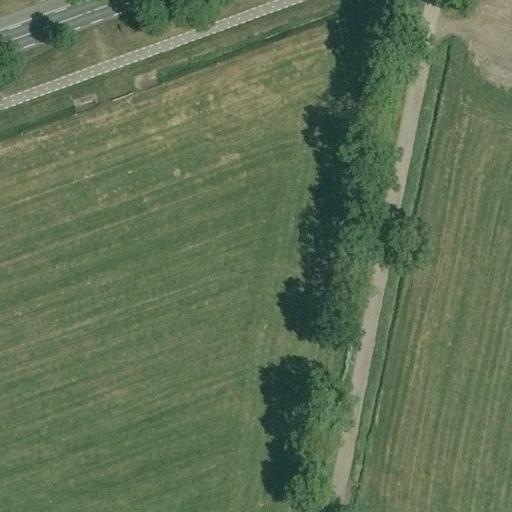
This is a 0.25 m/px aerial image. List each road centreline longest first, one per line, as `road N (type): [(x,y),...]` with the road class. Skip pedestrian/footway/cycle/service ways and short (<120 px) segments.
road 1 (unclassified): [(341,511),(435,0)]
road 2 (secondary): [(0,42),(114,0)]
